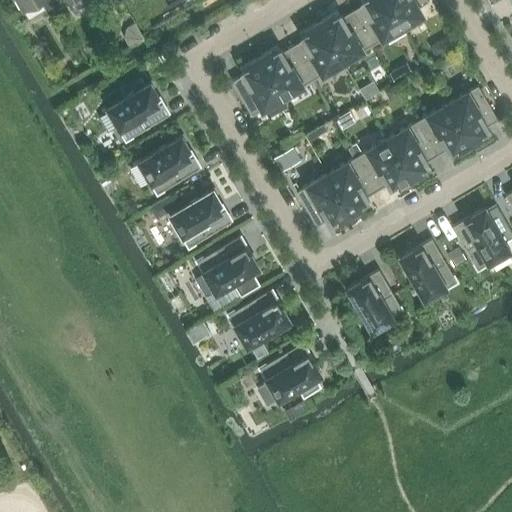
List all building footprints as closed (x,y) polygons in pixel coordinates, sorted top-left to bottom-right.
[(17,0),(23,10),(39,0),(41,0),(49,13),(68,2),(70,0),(17,0)] [(83,0),(70,0),(68,2),(76,15),(88,7),(83,0)] [(402,26),(387,0),(363,0),(361,1),(362,3),(352,9),(372,43),(402,26)] [(387,0),(402,26),(423,14),(418,6),(428,0),(387,0)] [(372,43),(352,9),(343,15),(341,13),(334,17),(331,13),(319,21),(342,61),(372,43)] [(342,61),(319,21),(306,28),(308,32),(301,37),(302,39),(292,44),(312,79),(342,61)] [(127,27),(125,37),(129,45),(143,37),(135,22),(127,27)] [(445,36),(444,41),(448,48),(456,43),(450,33),(445,36)] [(312,79),(292,44),(283,50),(281,48),(274,52),(271,48),(259,56),(282,96),(312,79)] [(282,96),(259,56),(246,63),(248,67),(241,72),(242,74),(232,80),(252,114),(282,96)] [(397,67),(390,71),(395,81),(402,77),(397,67)] [(150,81),(107,106),(126,139),(169,113),(162,102),(159,104),(155,97),(158,95),(150,81)] [(478,84),(447,102),(471,143),(483,135),(481,131),(489,126),(487,124),(498,118),(478,84)] [(394,85),(386,90),(391,99),(399,94),(394,85)] [(471,143),(447,102),(417,120),(437,154),(447,148),(448,150),(456,146),(458,150),(471,143)] [(437,154),(417,120),(387,137),(411,178),(423,170),(421,166),(429,162),(427,160),(437,154)] [(181,135),(138,160),(157,192),(200,167),(193,155),(190,157),(186,151),(190,149),(181,135)] [(357,155),(377,189),(387,183),(388,185),(396,181),(398,185),(411,178),(387,137),(360,153),(357,155)] [(354,143),(351,145),(357,155),(360,153),(354,143)] [(351,145),(348,147),(353,157),(357,155),(351,145)] [(292,147),(274,158),(281,170),(299,160),(292,147)] [(377,189),(357,155),(353,157),(327,172),(351,213),(363,205),(361,201),(369,197),(367,195),(377,189)] [(351,213),(327,172),(296,190),(317,225),(327,219),(328,221),(336,216),(338,220),(351,213)] [(213,188),(170,213),(189,245),(232,220),(225,209),(222,211),(218,204),(221,202),(213,188)] [(176,192),(163,200),(169,210),(182,202),(176,192)] [(452,225),(477,268),(510,249),(484,206),(470,214),(472,218),(466,221),(464,218),(452,225)] [(216,291),(233,281),(241,294),(258,283),(251,271),(259,266),(250,252),(247,254),(243,247),(246,246),(240,234),(197,259),(216,291)] [(425,299),(447,286),(457,280),(432,237),(420,244),(422,247),(416,251),(414,247),(399,256),(425,299)] [(459,247),(453,250),(459,260),(465,256),(459,247)] [(453,250),(448,254),(453,263),(459,260),(453,250)] [(361,278),(346,287),(372,330),(404,311),(379,268),(367,275),(369,278),(363,282),(361,278)] [(247,345),(290,320),(281,305),(278,307),(274,301),(278,299),(271,288),(228,313),(247,345)] [(262,341),(252,347),(258,356),(268,350),(262,341)] [(302,341),(259,366),(278,398),(299,386),(304,395),(319,385),(314,377),(321,373),(313,359),(309,361),(306,354),(309,352),(302,341)] [(305,397),(293,404),(298,412),(310,405),(305,397)]
